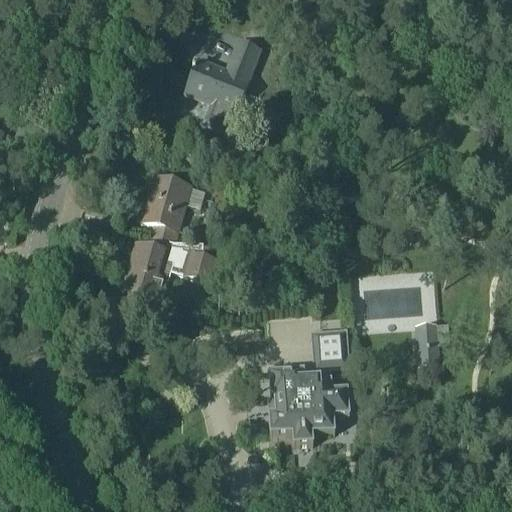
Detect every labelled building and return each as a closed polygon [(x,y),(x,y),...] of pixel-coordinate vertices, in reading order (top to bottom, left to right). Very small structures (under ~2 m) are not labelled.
[(248,85),(259,56),(238,47),(226,77),(198,65),(196,71),(194,70),(192,75),(194,75),(185,99),(212,110),(206,124),(228,133),(234,118),(236,119),(249,86),(248,85)] [(173,248),(173,247),(184,210),(198,214),(203,198),(154,184),(142,227),(153,231),(150,241),(173,248)] [(136,250),(123,292),(122,295),(129,296),(126,306),(158,315),(166,287),(167,287),(170,278),(183,282),(182,284),(210,291),(217,267),(210,265),(211,252),(202,252),(202,250),(195,250),(190,252),(173,247),(173,248),(150,241),(147,253),(136,250)] [(305,256),(293,254),(289,280),(302,282),(305,256)] [(424,342),(414,343),(416,374),(439,373),(438,352),(448,351),(447,330),(436,331),(437,341),(424,342)] [(335,401),(333,377),(350,376),(347,337),(312,340),(315,379),(305,380),(305,377),(270,380),(272,406),(275,405),(277,424),(270,425),(272,444),(294,442),(295,452),(314,451),(314,441),(338,439),(336,423),(352,422),(351,400),(335,401)]
